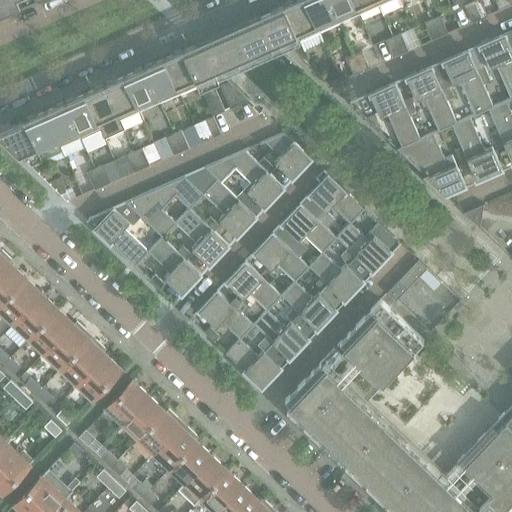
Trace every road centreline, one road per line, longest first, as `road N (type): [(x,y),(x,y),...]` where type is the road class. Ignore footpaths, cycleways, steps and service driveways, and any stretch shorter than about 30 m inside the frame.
road 1 (residential): [(30,223),(275,117)]
road 2 (residential): [(237,422),(410,243)]
road 3 (residential): [(147,335),(323,162)]
road 4 (residential): [(0,99),(223,0)]
road 5 (residential): [(327,91),(511,12)]
road 6 (residential): [(147,335),(30,223)]
road 7 (residential): [(331,511),(237,422)]
road 8 (residential): [(237,422),(147,335)]
